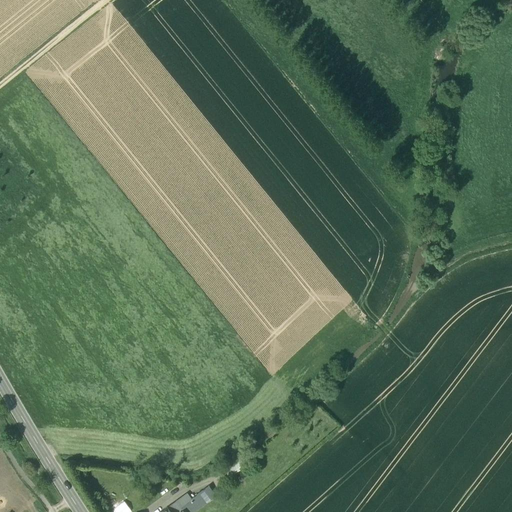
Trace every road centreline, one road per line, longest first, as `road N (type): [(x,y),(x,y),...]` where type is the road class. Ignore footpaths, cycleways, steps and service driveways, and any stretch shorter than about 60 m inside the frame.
road 1 (track): [(0,100),(125,0)]
road 2 (secondary): [(81,511),(0,375)]
